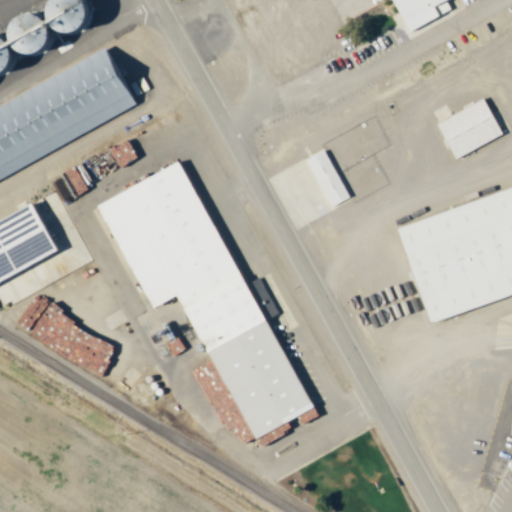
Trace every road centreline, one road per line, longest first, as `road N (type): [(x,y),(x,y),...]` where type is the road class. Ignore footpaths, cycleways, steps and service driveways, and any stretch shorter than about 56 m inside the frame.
road 1 (residential): [(438,511),(152,0)]
road 2 (residential): [(324,511),(0,316)]
